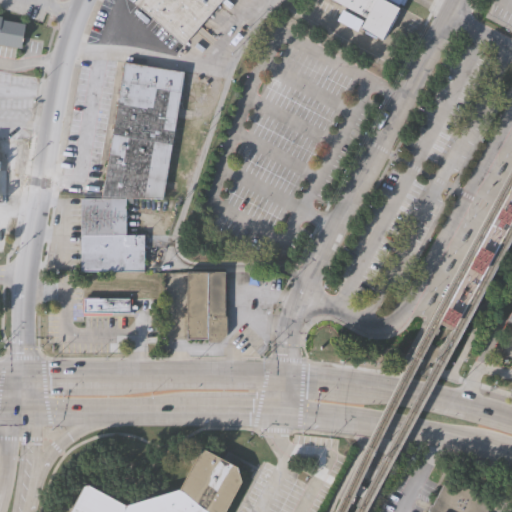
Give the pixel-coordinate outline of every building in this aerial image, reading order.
[(221,0),(184,44),(135,1),(135,0),(221,0)] [(389,0),(400,6),(399,9),(401,10),(385,40),(361,27),(367,16),(337,0),(389,0)] [(0,15),(4,16),(3,19),(26,23),(22,47),(0,43),(0,15)] [(362,22),(351,17),(349,21),(342,18),(340,22),(358,31),(362,22)] [(179,114),(118,104),(125,60),(186,71),(179,114)] [(179,114),(171,158),(110,149),(118,104),(179,114)] [(171,158),(165,197),(134,197),(102,197),(110,149),(171,158)] [(102,197),(134,197),(134,203),(126,202),(126,233),(146,233),(146,270),(82,270),(82,197),(102,197)] [(188,270),(227,270),(227,314),(229,314),(229,332),(221,341),(209,341),(209,337),(188,337),(188,270)] [(83,297),(133,298),(133,304),(137,304),(137,309),(133,309),(133,312),(111,312),(111,316),(83,316),(83,297)] [(69,511),(84,485),(90,483),(128,504),(181,488),(201,449),(206,449),(239,466),(242,480),(225,511),(69,511)] [(429,511),(431,509),(429,508),(432,503),(434,504),(448,476),(495,501),(489,511),(429,511)]
